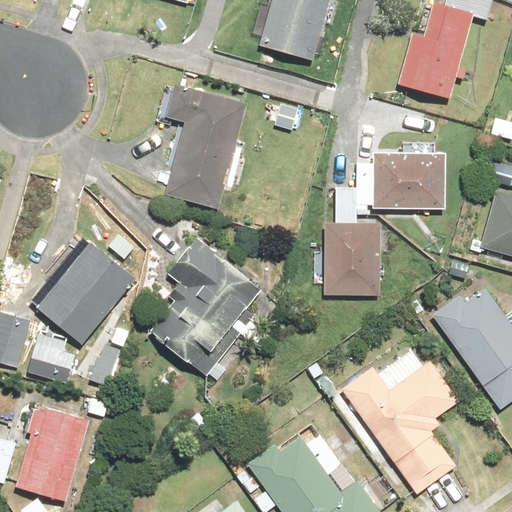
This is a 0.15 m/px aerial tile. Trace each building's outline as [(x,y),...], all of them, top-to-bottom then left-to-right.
[(336,0),(276,0),(263,47),(319,62),(336,0)] [(457,101),(480,15),(447,6),(433,2),(424,36),(413,32),(399,85),(457,101)] [(250,101),(179,82),(170,116),(189,121),(169,195),(222,209),(250,101)] [(380,163),(358,163),(357,187),(364,187),(363,206),(448,209),(450,154),(381,151),(380,163)] [(337,221),(329,221),(326,297),(384,299),(387,223),(363,222),(363,206),(364,187),(357,187),(338,186),(337,221)] [(511,195),(511,196),(497,192),(482,248),(511,255),(511,195)] [(159,334),(211,376),(261,315),(251,306),(267,286),(203,234),(172,273),(183,281),(167,301),(178,311),(159,334)] [(142,278),(90,235),(35,301),(87,344),(142,278)] [(511,319),(489,288),(468,304),(463,297),(438,315),(505,409),(511,404),(511,319)] [(37,317),(4,307),(0,320),(0,363),(20,369),(37,317)] [(71,342),(44,333),(31,371),(71,384),(80,356),(68,352),(71,342)] [(127,350),(109,342),(92,378),(110,387),(127,350)] [(462,401),(433,361),(393,389),(377,367),(344,390),(420,495),(460,466),(436,432),(445,427),(439,418),(462,401)] [(95,420),(43,405),(20,488),(73,502),(95,420)] [(20,443),(0,437),(0,481),(7,483),(20,443)] [(252,465),(285,511),(388,511),(361,474),(344,486),(308,437),(286,453),(280,445),(252,465)] [(53,511),(41,496),(24,509),(26,511),(53,511)] [(246,511),(239,502),(224,511),(246,511)]
